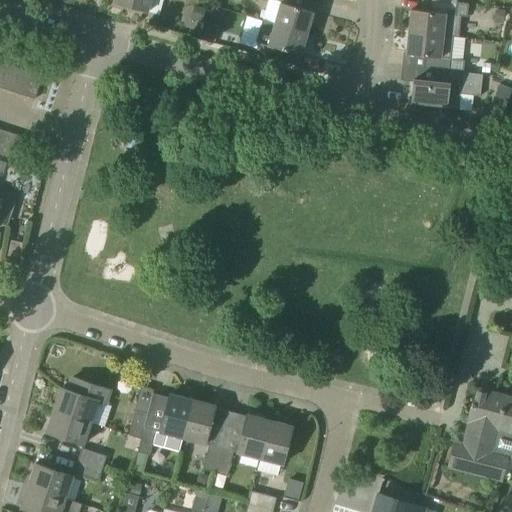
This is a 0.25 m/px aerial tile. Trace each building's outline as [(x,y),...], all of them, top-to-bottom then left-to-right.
[(115,0),(115,3),(144,11),(147,0),(115,0)] [(270,0),(281,3),(274,24),(307,34),(313,12),(287,4),(288,0),(270,0)] [(468,4),(456,3),(433,0),(431,0),(430,12),(411,10),(408,32),(453,37),(458,38),(460,16),(466,16),(468,4)] [(301,55),(307,34),(274,24),(268,45),(259,42),(255,55),(279,62),(283,50),(301,55)] [(463,73),(463,72),(464,61),(463,60),(465,38),(458,38),(453,37),(408,32),(406,54),(425,57),(424,69),(434,70),(463,73)] [(0,87),(1,88),(9,65),(0,62),(0,87)] [(12,92),(20,69),(9,65),(1,88),(12,92)] [(12,92),(23,96),(31,73),(20,69),(12,92)] [(413,80),(413,82),(411,102),(447,107),(447,108),(460,110),(462,95),(480,97),(482,75),(463,72),(463,73),(434,70),(433,82),(413,80)] [(23,96),(35,99),(42,77),(31,73),(23,96)] [(0,155),(4,156),(11,133),(0,129),(0,155)] [(142,144),(141,135),(133,132),(125,138),(127,147),(135,150),(142,144)] [(4,156),(15,160),(22,137),(11,133),(4,156)] [(98,402),(106,405),(110,391),(72,378),(68,391),(61,388),(53,410),(91,423),(98,402)] [(511,398),(476,389),(467,422),(462,445),(455,443),(449,467),(501,480),(506,460),(511,461),(511,398)] [(183,438),(193,400),(171,394),(160,432),(183,438)] [(193,400),(183,438),(205,444),(215,406),(193,400)] [(84,445),(91,423),(53,410),(46,432),(84,445)] [(141,439),(144,427),(148,413),(135,410),(128,435),(141,439)] [(248,414),(247,416),(237,453),(260,459),(270,420),(248,414)] [(270,420),(260,459),(282,465),(292,426),(270,420)] [(150,456),(157,430),(144,427),(141,439),(137,452),(150,456)] [(202,470),(215,473),(221,448),(209,445),(202,470)] [(102,469),(106,456),(82,448),(78,460),(102,469)] [(221,448),(215,473),(227,476),(234,451),(221,448)] [(98,481),(102,469),(78,460),(74,473),(98,481)] [(28,486),(66,499),(73,477),(35,464),(28,486)] [(290,478),(284,493),(297,498),(303,483),(290,478)] [(33,511),(61,511),(66,499),(28,486),(21,508),(33,511)] [(248,504),(273,510),(276,498),(251,491),(248,504)] [(134,511),(139,496),(126,493),(121,511),(134,511)] [(423,511),(425,509),(378,494),(371,511),(423,511)] [(201,511),(204,505),(196,503),(193,504),(191,511),(201,511)]
